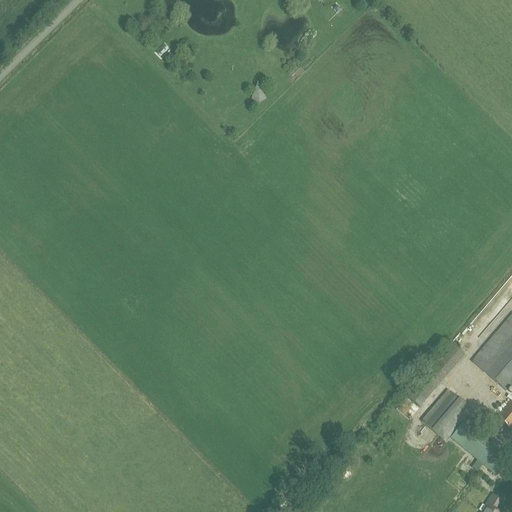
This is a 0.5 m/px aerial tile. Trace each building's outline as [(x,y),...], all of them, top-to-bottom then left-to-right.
[(254,89),(261,105),(271,100),(263,84),(254,89)] [(511,387),(511,316),(473,363),(506,392),(510,387),(511,387)] [(420,408),(465,356),(450,343),(405,395),(420,408)] [(446,443),(472,411),(449,391),(422,423),(446,443)] [(511,430),(511,429),(511,401),(498,418),(511,430)] [(497,477),(511,461),(479,434),(482,431),(477,427),(480,424),(471,417),(452,439),(497,477)] [(498,511),(504,503),(492,495),(486,506),(488,507),(484,511),(498,511)]
